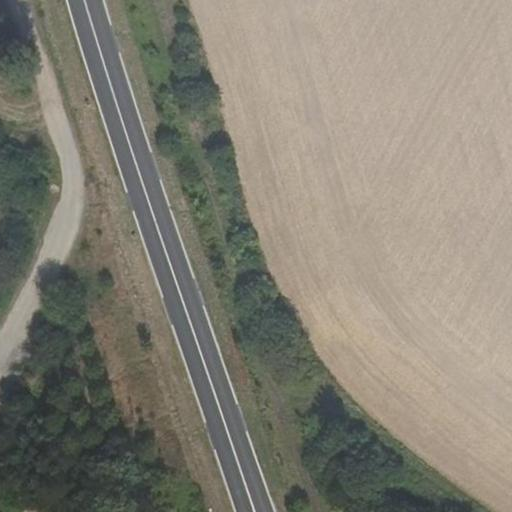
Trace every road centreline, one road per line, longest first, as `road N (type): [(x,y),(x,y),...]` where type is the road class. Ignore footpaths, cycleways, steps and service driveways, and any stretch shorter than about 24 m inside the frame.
road 1 (trunk): [(252,511),(149,209),(89,0)]
road 2 (track): [(310,511),(293,476),(164,0)]
road 3 (track): [(0,366),(63,226),(71,176),(21,0)]
